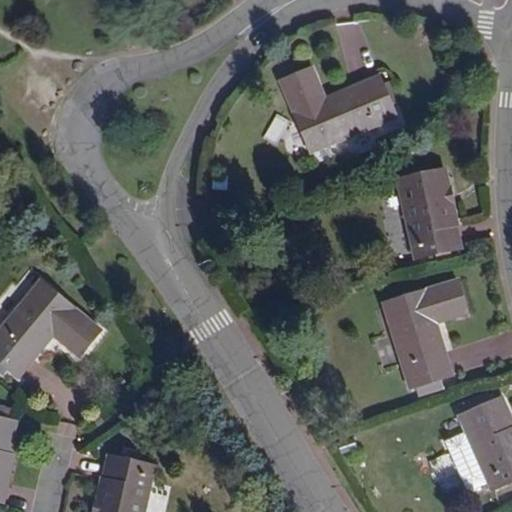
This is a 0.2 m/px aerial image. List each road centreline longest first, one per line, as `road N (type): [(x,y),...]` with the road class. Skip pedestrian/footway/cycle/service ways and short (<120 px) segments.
road 1 (residential): [(273,0),(173,57),(107,79),(84,111),(77,140),(211,327)]
road 2 (residential): [(211,327),(166,209),(195,123),(252,46),(312,0)]
road 3 (residential): [(327,511),(211,327)]
